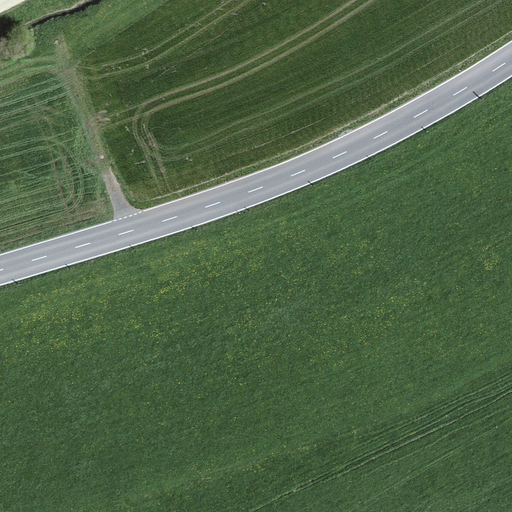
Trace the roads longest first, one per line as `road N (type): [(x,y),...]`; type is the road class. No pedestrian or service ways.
road 1 (secondary): [(0,278),(132,240),(359,156),(511,57)]
road 2 (track): [(67,60),(132,240)]
